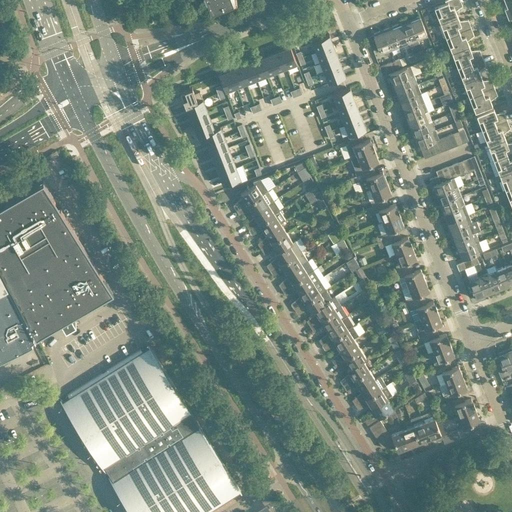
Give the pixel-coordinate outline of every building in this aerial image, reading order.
[(446,2),(434,7),(435,7),(438,6),(441,15),(438,16),(440,22),(457,15),(455,10),(462,5),(460,0),(445,0),(446,2)] [(457,15),(440,22),(443,28),(446,27),(449,36),(471,27),(468,20),(459,20),(457,15)] [(417,18),(411,20),(418,38),(427,34),(420,16),(419,16),(416,17),(417,18)] [(408,21),(402,24),(409,41),(410,45),(419,42),(418,38),(411,20),(410,19),(407,20),(408,21)] [(401,23),(392,26),(399,45),(409,41),(402,24),(401,24),(401,23)] [(392,26),(383,30),(390,48),(399,45),(392,26)] [(471,27),(449,36),(453,44),(450,46),(452,52),(469,45),(467,41),(474,35),(471,27)] [(390,48),(383,30),(374,33),(381,52),(390,48)] [(317,51),(333,44),(329,34),(321,37),(320,34),(311,37),(316,51),(317,51)] [(317,51),(316,51),(320,61),(321,61),(337,55),(337,54),(333,44),(317,51)] [(290,45),(280,49),(287,69),(298,65),(290,45)] [(469,45),(452,52),(454,58),(458,56),(461,65),(483,57),(479,49),(471,50),(469,45)] [(424,51),(426,56),(434,53),(432,48),(424,51)] [(280,49),(270,53),(277,72),(287,69),(280,49)] [(422,49),(413,53),(414,55),(416,60),(425,56),(423,51),(422,49)] [(270,53),(260,57),(267,76),(277,72),(270,53)] [(321,61),(320,61),(324,72),(325,71),(341,65),(341,64),(337,55),(321,61)] [(260,57),(249,61),(257,80),(267,76),(260,57)] [(483,57),(461,65),(464,74),(461,76),(464,82),(480,75),(479,70),(486,65),(483,57)] [(397,67),(395,60),(379,66),(382,73),(397,67)] [(249,61),(239,65),(247,84),(257,80),(249,61)] [(239,65),(229,69),(236,88),(247,84),(239,65)] [(341,65),(325,71),(324,72),(328,82),(345,75),(341,65)] [(390,73),(389,74),(390,77),(393,83),(393,82),(414,74),(411,65),(399,69),(390,73)] [(229,69),(219,73),(226,92),(236,88),(229,69)] [(393,83),(394,86),(396,92),(397,92),(397,91),(418,83),(414,74),(393,82),(393,83)] [(480,75),(464,82),(466,87),(469,86),(472,95),(473,95),(494,87),(491,79),(482,80),(480,75)] [(398,95),(400,101),(421,92),(418,83),(397,91),(397,92),(396,92),(397,95),(398,95)] [(203,98),(200,90),(194,93),(192,86),(180,91),(185,104),(186,104),(203,98)] [(337,104),(354,97),(350,87),(333,94),(337,104)] [(494,87),(473,95),(476,104),(473,105),(475,112),(483,109),(492,105),(490,100),(497,95),(494,87)] [(400,101),(403,110),(425,102),(421,92),(400,101),(401,101),(400,101)] [(445,94),(440,96),(443,105),(448,103),(453,101),(450,92),(445,94)] [(341,114),(358,107),(354,97),(337,104),(341,114)] [(203,98),(186,104),(185,104),(189,114),(190,114),(191,114),(206,108),(203,98)] [(403,110),(407,119),(428,111),(425,102),(403,110)] [(358,107),(341,114),(345,124),(362,118),(362,117),(358,107)] [(206,108),(191,114),(190,114),(189,114),(193,125),(194,124),(210,118),(206,108)] [(484,112),(476,115),(477,116),(479,121),(482,119),(486,129),(507,120),(506,116),(504,112),(495,113),(493,108),(484,112)] [(407,119),(410,128),(432,120),(428,111),(407,119)] [(194,124),(193,125),(197,135),(198,136),(204,133),(203,132),(214,128),(210,118),(194,124)] [(362,118),(345,124),(350,138),(359,135),(358,131),(366,128),(362,118)] [(410,128),(414,137),(436,129),(432,120),(410,128)] [(486,128),(476,132),(480,143),(486,140),(488,144),(505,138),(503,133),(510,128),(507,120),(486,129),(486,128)] [(214,128),(203,132),(204,133),(205,136),(208,143),(225,137),(224,136),(220,126),(214,128)] [(464,128),(458,131),(463,142),(468,140),(464,128)] [(431,141),(437,139),(439,138),(436,129),(414,137),(415,141),(416,140),(418,146),(420,146),(426,143),(431,141)] [(458,131),(453,133),(458,144),(463,142),(458,131)] [(453,133),(447,135),(452,147),(458,144),(453,133)] [(447,135),(442,137),(447,149),(452,147),(447,135)] [(346,144),(352,158),(374,149),(370,138),(361,142),(359,136),(347,141),(348,143),(346,144)] [(208,143),(211,153),(212,153),(229,147),(228,146),(225,137),(208,143)] [(442,137),(439,138),(437,139),(441,151),(447,149),(442,137)] [(488,144),(484,146),(490,161),(497,158),(511,152),(511,142),(507,143),(505,138),(488,144)] [(437,139),(431,141),(436,153),(441,151),(437,139)] [(431,141),(426,143),(430,155),(436,153),(431,141)] [(424,157),(430,155),(426,143),(420,146),(424,157)] [(229,147),(212,153),(211,153),(215,164),(216,163),(233,157),(232,156),(229,147)] [(354,169),(356,175),(372,169),(370,163),(379,160),(374,149),(352,158),(356,168),(354,169)] [(55,151),(33,163),(35,167),(57,155),(55,151)] [(501,167),(497,168),(499,174),(511,170),(511,169),(511,152),(497,158),(501,167)] [(469,157),(473,169),(479,167),(474,155),(469,157)] [(233,157),(216,163),(215,164),(219,174),(220,174),(237,167),(233,157)] [(463,159),(468,171),(473,169),(469,157),(463,159)] [(458,162),(462,173),(468,171),(463,159),(458,162)] [(303,161),(295,164),(297,171),(305,166),(303,161)] [(311,164),(311,165),(314,172),(320,170),(317,162),(316,162),(311,164)] [(452,164),(457,175),(460,174),(462,173),(458,162),(452,164)] [(454,176),(454,177),(457,175),(452,164),(447,166),(451,177),(454,176)] [(447,166),(441,168),(446,179),(451,177),(447,166)] [(237,167),(220,174),(219,174),(223,184),(231,181),(233,184),(242,180),(237,167)] [(479,167),(474,169),(477,178),(482,176),(479,167)] [(436,170),(438,175),(440,181),(446,179),(441,168),(436,170)] [(372,169),(351,177),(353,183),(359,180),(363,191),(370,188),(387,181),(383,170),(374,174),(372,169)] [(502,180),(499,181),(502,190),(509,188),(511,187),(511,169),(511,170),(500,174),(502,180)] [(438,175),(430,179),(436,194),(458,186),(463,183),(460,174),(457,175),(454,177),(454,176),(451,177),(446,179),(440,181),(438,175)] [(488,178),(490,187),(499,185),(497,176),(488,178)] [(233,205),(237,210),(268,190),(260,178),(252,181),(254,184),(241,193),(243,197),(233,205)] [(326,179),(319,181),(321,188),(328,185),(326,179)] [(370,200),(373,206),(384,201),(382,196),(391,192),(387,181),(370,188),(374,198),(370,200)] [(0,264),(36,335),(62,320),(66,327),(76,321),(71,313),(109,290),(42,183),(0,207),(0,264)] [(438,197),(440,203),(461,195),(458,186),(436,194),(437,197),(438,197)] [(251,209),(253,212),(274,199),(268,190),(237,210),(240,215),(251,209)] [(312,194),(315,200),(321,196),(318,191),(312,194)] [(440,204),(443,212),(465,204),(461,195),(440,203),(441,203),(440,204)] [(321,196),(315,200),(321,209),(327,206),(321,196)] [(246,224),(249,229),(279,209),(280,209),(274,199),(253,212),(255,216),(246,224)] [(379,210),(383,220),(400,214),(395,203),(387,206),(384,201),(373,206),(367,208),(369,213),(379,210)] [(443,212),(447,221),(468,213),(465,204),(443,212)] [(263,228),(265,232),(280,222),(285,219),(279,209),(249,229),(252,234),(263,228)] [(449,224),(451,230),(472,222),(468,213),(447,221),(448,225),(449,224)] [(378,235),(376,237),(378,241),(397,233),(395,228),(404,225),(400,214),(383,220),(387,231),(378,235)] [(451,231),(450,231),(454,240),(476,231),(481,229),(477,220),(472,222),(451,230),(451,231)] [(331,224),(328,225),(331,230),(337,227),(334,221),(330,223),(331,224)] [(258,243),(261,248),(287,232),(280,222),(265,232),(268,235),(258,243)] [(338,228),(333,230),(339,240),(342,238),(343,238),(338,228)] [(454,240),(457,249),(479,240),(476,231),(454,240)] [(504,231),(498,233),(501,239),(502,239),(503,242),(507,240),(506,237),(504,231)] [(274,253),(293,241),(287,232),(261,248),(264,253),(275,248),(278,251),(274,253)] [(397,233),(378,241),(380,247),(385,245),(389,255),(396,253),(412,246),(408,235),(399,239),(397,233)] [(339,240),(336,242),(342,251),(348,247),(343,238),(342,238),(339,240)] [(267,264),(270,269),(301,249),(295,240),(293,241),(274,253),(276,256),(267,264)] [(358,240),(351,243),(354,249),(360,246),(358,240)] [(479,240),(457,249),(458,252),(460,252),(462,258),(483,250),(479,240)] [(396,265),(398,270),(410,266),(408,260),(417,257),(412,246),(396,253),(400,263),(396,265)] [(284,269),(286,272),(307,259),(301,249),(270,269),(273,274),(284,269)] [(349,251),(344,254),(347,259),(352,256),(349,251)] [(347,260),(346,261),(352,271),(354,270),(355,269),(359,267),(353,257),(347,260)] [(474,264),(471,258),(456,263),(459,270),(474,264)] [(279,284),(282,289),(313,269),(307,259),(286,272),(288,276),(279,284)] [(495,264),(486,268),(488,272),(494,290),(495,291),(504,288),(497,269),(495,264)] [(511,281),(506,265),(497,269),(504,288),(511,284),(511,281)] [(359,267),(355,269),(358,275),(364,272),(361,266),(359,267)] [(398,277),(402,288),(425,279),(421,268),(412,271),(410,266),(398,270),(400,276),(398,277)] [(297,288),(299,292),(319,278),(313,269),(282,289),(285,294),(297,288)] [(486,295),(479,276),(477,272),(462,278),(469,296),(475,294),(476,297),(477,297),(477,298),(486,295)] [(488,272),(479,276),(486,295),(488,294),(488,293),(494,290),(488,272)] [(301,295),(291,303),(294,308),(326,288),(330,285),(324,275),(319,278),(299,292),(301,295)] [(360,279),(357,281),(363,291),(368,288),(363,277),(360,279)] [(405,305),(411,303),(422,298),(420,293),(429,289),(425,279),(402,288),(406,298),(403,299),(405,305)] [(0,358),(33,341),(35,339),(8,286),(0,290),(0,358)] [(309,307),(311,311),(314,309),(332,297),(326,288),(294,308),(298,313),(309,307)] [(362,292),(361,292),(364,297),(366,295),(369,301),(374,298),(368,288),(363,291),(362,292)] [(307,320),(310,325),(341,305),(335,295),(332,297),(314,309),(316,312),(307,320)] [(369,301),(367,302),(373,312),(379,308),(374,298),(369,301)] [(410,309),(415,320),(438,311),(433,300),(424,303),(422,298),(411,303),(413,309),(410,309)] [(324,324),(327,328),(348,314),(341,305),(310,325),(313,330),(324,324)] [(373,312),(370,314),(371,315),(372,314),(374,313),(380,321),(385,318),(379,308),(373,312)] [(420,337),(423,335),(435,331),(433,325),(442,322),(438,311),(415,320),(419,330),(417,331),(420,337)] [(319,339),(322,344),(353,325),(354,324),(348,314),(327,328),(329,331),(319,339)] [(387,323),(382,326),(385,331),(390,328),(387,323)] [(337,344),(339,347),(354,337),(359,334),(353,325),(322,344),(325,349),(337,344)] [(429,339),(433,350),(450,343),(446,332),(437,336),(435,331),(423,335),(425,341),(429,339)] [(331,358),(334,363),(360,347),(354,337),(339,347),(341,350),(331,358)] [(395,339),(390,342),(394,348),(399,345),(395,339)] [(61,398),(60,399),(103,467),(104,466),(103,466),(104,465),(107,469),(110,475),(113,478),(112,479),(111,478),(110,479),(131,511),(202,511),(212,506),(216,503),(232,493),(236,491),(239,489),(241,491),(236,483),(195,418),(149,343),(148,343),(148,344),(150,348),(144,352),(141,347),(106,369),(106,370),(103,372),(102,371),(67,394),(70,398),(64,402),(61,398)] [(434,362),(436,368),(448,363),(446,358),(455,354),(450,343),(433,350),(438,360),(434,362)] [(347,368),(348,368),(366,357),(360,347),(334,363),(338,368),(349,363),(351,366),(347,368)] [(499,356),(493,358),(500,375),(506,373),(507,374),(511,373),(509,370),(511,369),(511,368),(511,361),(507,350),(507,349),(498,353),(499,356)] [(403,354),(397,357),(400,362),(406,359),(403,354)] [(340,380),(343,385),(369,368),(363,359),(366,357),(348,368),(350,372),(340,380)] [(442,372),(446,382),(463,376),(459,365),(450,368),(448,363),(436,368),(438,373),(442,372)] [(358,384),(360,388),(375,378),(369,368),(343,385),(347,390),(358,384)] [(411,369),(404,373),(408,380),(414,376),(411,369)] [(423,373),(418,376),(421,382),(427,379),(423,373)] [(353,399),(356,404),(386,384),(380,375),(375,378),(360,388),(362,391),(353,399)] [(446,382),(439,385),(443,395),(444,395),(447,401),(449,400),(460,396),(458,390),(467,387),(463,376),(446,382)] [(370,404),(372,407),(387,397),(392,394),(386,384),(356,404),(359,409),(370,404)] [(455,404),(459,415),(476,408),(471,397),(462,401),(460,396),(449,400),(451,406),(455,404)] [(387,397),(372,407),(374,410),(365,418),(368,424),(393,407),(387,397)] [(476,408),(459,415),(463,426),(480,419),(476,408)] [(432,410),(421,414),(430,437),(434,436),(436,440),(443,438),(442,435),(435,416),(432,410)] [(421,414),(411,418),(413,425),(421,446),(428,444),(427,439),(430,437),(421,414)] [(409,446),(402,429),(391,433),(390,434),(380,419),(370,426),(383,447),(396,444),(398,450),(409,446)] [(413,425),(402,429),(409,446),(413,444),(415,449),(421,446),(413,425)] [(443,438),(445,442),(462,436),(459,428),(442,435),(443,438)]
